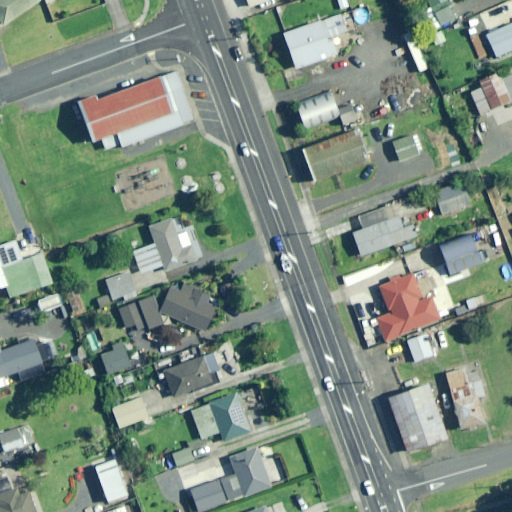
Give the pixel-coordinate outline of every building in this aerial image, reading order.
[(39,0),(38,0),(0,0),(0,24),(2,27),(39,0)] [(385,7),(382,0),(372,0),(366,3),(370,13),(385,7)] [(445,0),(424,0),(429,8),(445,0)] [(324,18),(283,34),(297,70),(338,55),(324,18)] [(511,49),(511,23),(484,35),(493,57),(511,49)] [(167,61),(71,92),(83,129),(93,125),(99,142),(184,114),(167,61)] [(511,100),(511,77),(508,69),(466,87),(478,115),(511,100)] [(434,92),(430,82),(417,87),(421,97),(434,92)] [(329,91),(296,104),(306,131),(340,118),(329,91)] [(367,162),(355,128),(303,148),(315,181),(367,162)] [(401,161),(419,155),(412,134),(394,140),(401,161)] [(469,205),(461,182),(433,192),(441,215),(469,205)] [(361,256),(419,235),(415,224),(404,228),(399,216),(353,232),(361,256)] [(175,234),(170,218),(146,226),(152,244),(131,251),(138,274),(161,266),(163,272),(196,261),(185,231),(175,234)] [(451,275),(484,263),(473,232),(439,244),(451,275)] [(21,260),(14,240),(0,244),(0,287),(4,286),(8,298),(50,283),(40,254),(21,260)] [(135,296),(126,271),(102,279),(111,305),(135,296)] [(387,340),(440,321),(432,298),(423,301),(413,273),(379,285),(389,313),(378,317),(387,340)] [(217,300),(180,283),(177,290),(169,286),(158,311),(172,317),(203,331),(217,300)] [(82,309),(77,291),(65,294),(70,312),(82,309)] [(60,306),(56,293),(34,301),(39,314),(60,306)] [(108,305),(105,295),(94,298),(98,309),(108,305)] [(161,324),(152,296),(116,308),(123,328),(133,325),(136,332),(161,324)] [(427,334),(407,341),(414,363),(435,357),(427,334)] [(43,373),(32,340),(0,350),(0,377),(18,372),(21,380),(43,373)] [(129,367),(121,346),(96,356),(104,377),(129,367)] [(84,358),(81,350),(62,356),(64,365),(84,358)] [(221,383),(213,355),(162,369),(170,397),(221,383)] [(468,369),(445,375),(460,429),(483,423),(468,369)] [(448,439),(429,385),(390,399),(409,453),(448,439)] [(263,406),(258,390),(244,395),(250,411),(263,406)] [(249,431),(235,394),(188,412),(199,440),(218,432),(222,442),(249,431)] [(146,418),(139,398),(110,409),(117,429),(146,418)] [(32,443),(26,424),(0,432),(0,449),(2,454),(32,443)] [(166,471),(192,462),(187,446),(153,459),(159,474),(166,471)] [(270,487),(256,449),(227,460),(241,498),(270,487)] [(126,495),(111,456),(89,464),(105,503),(126,495)] [(192,462),(166,471),(171,485),(197,475),(192,462)] [(33,511),(27,492),(18,496),(15,489),(0,493),(0,511),(33,511)] [(188,511),(185,503),(178,506),(180,511),(188,511)]
